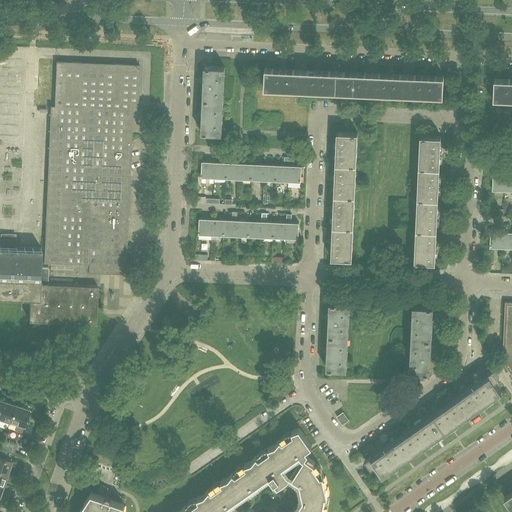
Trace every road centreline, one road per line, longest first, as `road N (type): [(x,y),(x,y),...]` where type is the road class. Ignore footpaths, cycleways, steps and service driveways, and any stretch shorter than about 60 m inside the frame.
road 1 (primary): [(181,22),(511,37)]
road 2 (residential): [(309,275),(318,123),(344,114),(466,119)]
road 3 (residential): [(181,43),(467,58)]
road 4 (primary): [(511,12),(233,0)]
road 5 (residential): [(334,435),(347,440),(456,369),(464,281)]
road 6 (residential): [(170,268),(181,43)]
road 7 (residential): [(464,281),(466,119)]
road 8 (residential): [(88,400),(170,268)]
road 9 (residential): [(511,425),(389,511)]
road 10 (residential): [(190,468),(304,385)]
road 11 (residential): [(309,275),(170,268)]
road 12 (residential): [(20,511),(63,393)]
